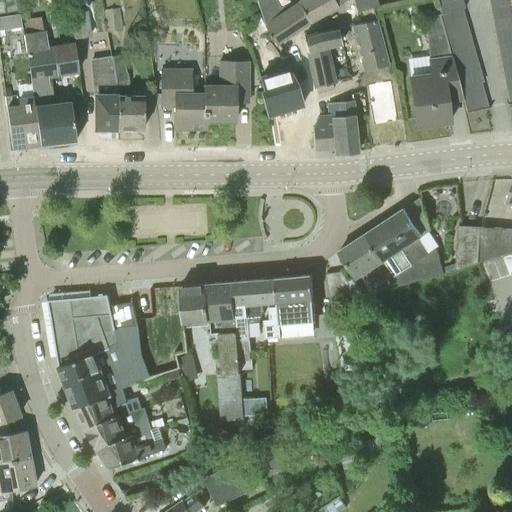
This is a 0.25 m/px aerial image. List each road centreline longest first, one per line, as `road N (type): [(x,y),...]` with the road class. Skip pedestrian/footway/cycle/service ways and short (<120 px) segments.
road 1 (residential): [(33,277),(302,258),(330,241),(333,173)]
road 2 (tertiary): [(18,177),(333,173)]
road 3 (residential): [(108,511),(55,442),(36,396),(18,314),(33,277)]
road 4 (tertiary): [(333,173),(511,154)]
